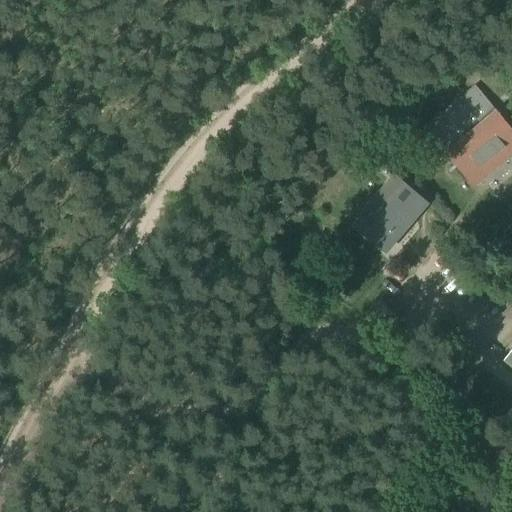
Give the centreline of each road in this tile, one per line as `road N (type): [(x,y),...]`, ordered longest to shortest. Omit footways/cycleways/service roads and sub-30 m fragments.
road 1 (track): [(376,0),(201,145),(151,207)]
road 2 (track): [(73,348),(255,511)]
road 3 (track): [(73,348),(151,207)]
road 4 (track): [(0,483),(73,348)]
